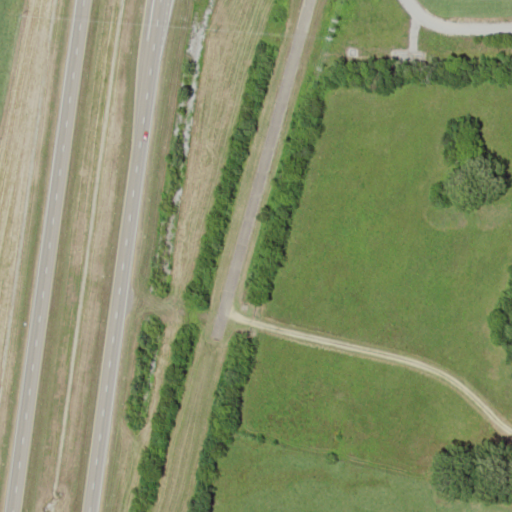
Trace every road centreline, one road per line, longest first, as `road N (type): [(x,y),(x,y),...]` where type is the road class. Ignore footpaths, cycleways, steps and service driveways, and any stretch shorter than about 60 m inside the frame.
road 1 (trunk): [(84,0),(8,511)]
road 2 (trunk): [(89,511),(160,0)]
